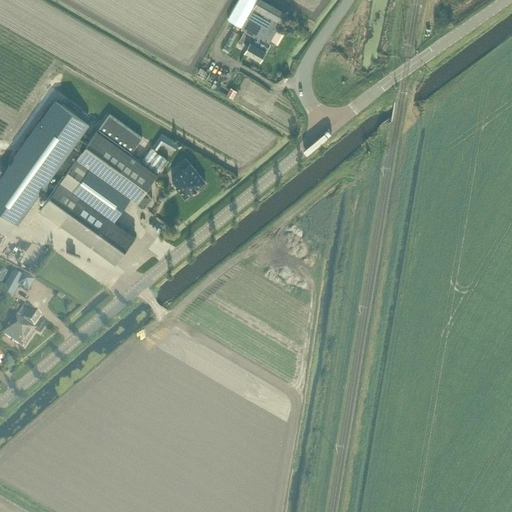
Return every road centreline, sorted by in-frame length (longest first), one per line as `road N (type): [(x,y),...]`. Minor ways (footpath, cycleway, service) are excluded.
road 1 (unclassified): [(0,407),(327,127)]
road 2 (unclassified): [(327,127),(506,0)]
road 3 (unclassified): [(327,127),(303,81),(347,0)]
